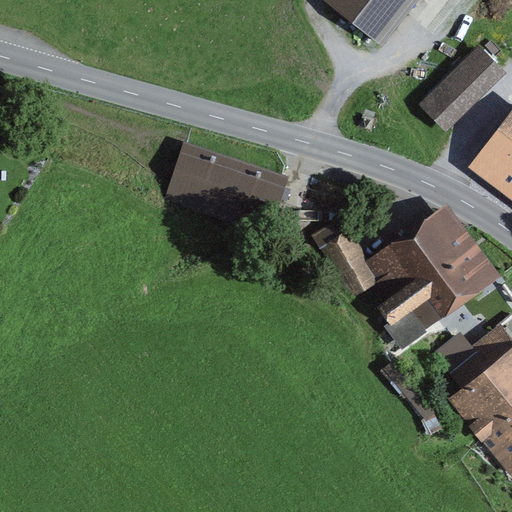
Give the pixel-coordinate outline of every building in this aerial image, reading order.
[(332,0),(385,41),(417,0),(332,0)] [(448,127),(510,70),(483,41),(421,99),(448,127)] [(511,194),(511,109),(471,163),(511,194)] [(288,174),(185,139),(164,200),(268,234),(288,174)] [(500,275),(446,200),(368,257),(381,278),(368,286),(380,303),(376,306),(387,321),(384,323),(401,346),(500,275)] [(310,234),(351,297),(368,286),(381,278),(368,257),(348,227),(343,230),(336,218),(310,234)] [(433,350),(461,386),(447,398),(480,437),(511,410),(511,337),(499,322),(472,343),(460,329),(433,350)] [(511,410),(480,437),(511,474),(511,410)]
